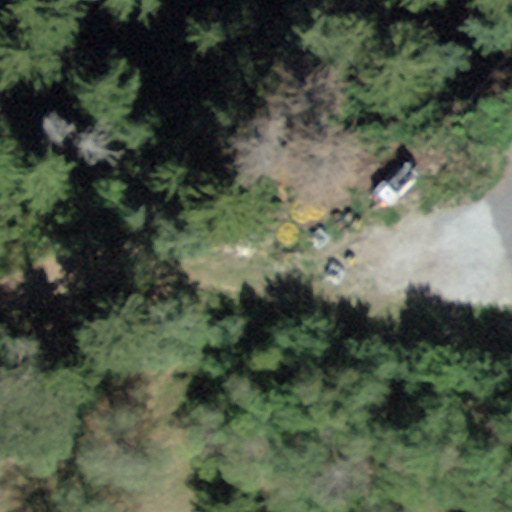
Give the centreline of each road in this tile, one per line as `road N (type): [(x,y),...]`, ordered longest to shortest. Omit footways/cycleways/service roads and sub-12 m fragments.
road 1 (track): [(261,285),(165,264),(108,263),(0,282)]
road 2 (track): [(511,273),(261,285)]
